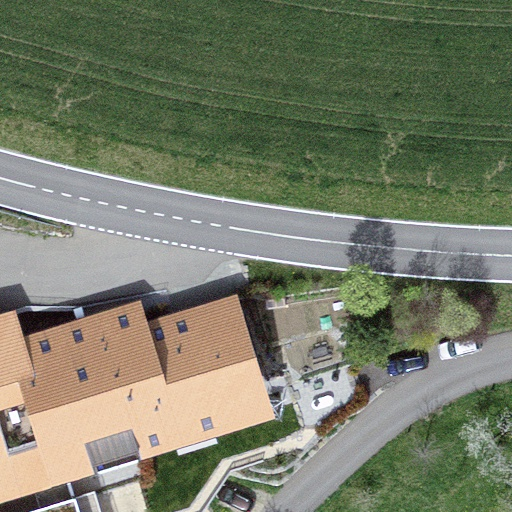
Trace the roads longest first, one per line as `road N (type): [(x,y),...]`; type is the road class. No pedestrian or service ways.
road 1 (tertiary): [(511,253),(386,246),(178,216),(0,174)]
road 2 (residential): [(511,370),(446,390),(334,471),(292,511)]
